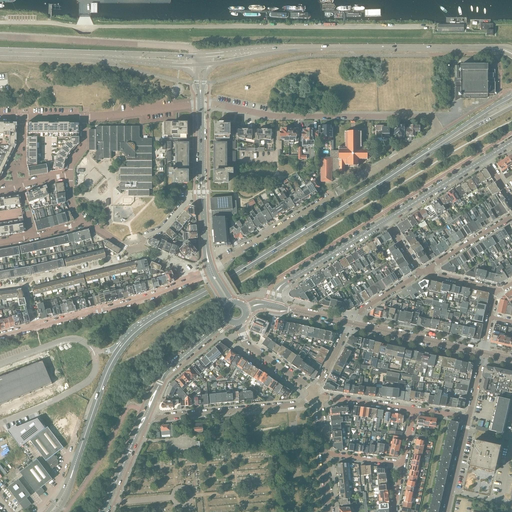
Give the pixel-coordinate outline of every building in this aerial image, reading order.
[(9,0),(0,0),(0,9),(9,9),(9,0)] [(488,70),(488,65),(460,65),(460,66),(455,66),(455,77),(454,82),(455,82),(455,102),(461,98),(461,99),(463,99),(464,99),(469,99),(470,99),(474,99),(475,99),(486,99),(487,99),(487,98),(487,96),(490,96),(490,97),(491,97),(491,95),(494,97),(494,94),(496,94),(496,93),(495,93),(495,82),(495,70),(488,70)] [(177,122),(164,122),(164,135),(168,135),(170,135),(172,135),(175,135),(175,137),(184,137),(184,135),(188,135),(188,122),(177,122)] [(230,122),(223,122),(215,122),(215,135),(218,135),(218,137),(227,137),(227,135),(230,135),(234,135),(234,131),(230,132),(230,122)] [(3,123),(2,123),(0,123),(0,134),(2,135),(2,136),(5,136),(8,136),(8,141),(8,142),(8,144),(9,144),(9,145),(15,145),(15,144),(15,143),(15,142),(15,141),(15,133),(15,130),(15,127),(15,123),(12,123),(3,123)] [(404,138),(404,137),(404,125),(403,124),(400,124),(399,125),(399,126),(395,126),(395,129),(392,129),(392,135),(396,135),(396,138),(392,138),(392,141),(397,141),(397,139),(399,139),(399,138),(404,138)] [(406,137),(404,137),(404,138),(404,145),(411,141),(411,137),(415,137),(415,132),(419,132),(419,126),(415,126),(414,126),(414,125),(412,125),(411,126),(409,126),(409,128),(406,128),(406,137)] [(122,137),(122,135),(118,135),(118,126),(96,126),(96,129),(89,129),(89,150),(97,150),(97,152),(96,152),(96,158),(92,158),(97,164),(97,160),(102,160),(102,157),(104,158),(104,159),(111,159),(111,152),(118,151),(118,143),(122,143),(122,137)] [(132,135),(133,135),(133,126),(118,126),(118,135),(122,135),(124,135),(124,137),(132,137),(132,135)] [(127,156),(127,159),(152,158),(152,145),(152,139),(149,139),(141,139),(139,137),(139,126),(136,126),(133,126),(133,135),(132,135),(132,137),(124,137),(124,135),(122,135),(122,137),(122,143),(118,143),(118,151),(120,151),(127,156)] [(322,128),(318,128),(318,131),(318,133),(321,133),(321,137),(332,137),(332,129),(331,129),(330,126),(323,126),(322,128)] [(389,140),(389,132),(389,127),(382,127),(382,126),(375,126),(375,132),(375,138),(376,138),(376,141),(385,141),(385,140),(389,140)] [(245,139),(245,129),(240,129),(239,129),(239,128),(239,127),(238,127),(237,127),(236,127),(236,136),(238,136),(238,138),(245,139)] [(280,131),(280,132),(280,137),(281,137),(281,140),(284,140),(284,141),(284,143),(288,143),(289,143),(289,129),(288,129),(287,128),(286,128),(285,129),(284,129),(282,129),(282,131),(280,131)] [(319,137),(318,133),(318,131),(316,131),(316,130),(312,130),(310,128),(308,128),(307,130),(303,130),(303,133),(302,133),(303,137),(303,140),(302,140),(303,147),(308,147),(308,146),(313,146),(315,145),(314,141),(313,140),(312,140),(312,137),(319,137)] [(255,141),(255,129),(245,129),(245,139),(255,141)] [(255,129),(255,141),(264,139),(264,129),(255,129)] [(264,129),(264,139),(270,140),(270,142),(273,142),(273,132),(274,132),(274,129),(264,129)] [(289,129),(289,143),(293,143),(293,141),(293,140),(296,140),(296,135),(297,135),(297,130),(296,130),(296,129),(293,129),(289,129)] [(339,151),(339,172),(340,172),(345,172),(345,169),(345,165),(348,165),(348,167),(349,167),(349,166),(357,166),(357,167),(358,167),(358,161),(358,160),(359,160),(359,159),(362,159),(362,160),(363,160),(363,159),(368,159),(367,159),(367,150),(368,150),(368,149),(367,149),(367,147),(366,147),(363,147),(362,147),(361,147),(361,145),(361,144),(361,140),(361,136),(361,135),(361,132),(358,132),(358,131),(355,131),(353,131),(351,131),(347,131),(347,132),(345,132),(345,135),(345,136),(345,140),(345,144),(345,145),(345,147),(344,147),(343,147),(340,147),(339,147),(339,149),(338,149),(338,150),(339,150),(339,151)] [(67,140),(75,147),(78,145),(78,143),(78,137),(75,137),(69,137),(69,140),(68,141),(67,140)] [(67,140),(63,145),(71,151),(74,148),(75,147),(67,140)] [(188,169),(188,149),(188,144),(187,144),(187,142),(177,142),(178,144),(177,144),(176,169),(188,169)] [(225,144),(225,142),(216,142),(216,144),(215,144),(215,169),(226,169),(226,144),(225,144)] [(14,147),(15,145),(8,145),(8,147),(7,149),(6,149),(5,152),(11,155),(13,150),(14,147)] [(63,145),(59,150),(68,155),(70,153),(71,151),(63,145)] [(58,153),(56,156),(66,160),(67,157),(68,155),(59,150),(58,153)] [(5,152),(3,151),(2,153),(1,156),(4,157),(8,159),(10,155),(11,155),(5,152)] [(332,172),(339,172),(339,151),(333,151),(331,151),(330,151),(330,157),(321,158),(321,182),(332,182),(332,172)] [(0,156),(0,161),(4,163),(6,164),(8,160),(8,159),(4,157),(1,156),(0,156)] [(56,156),(54,162),(64,164),(65,160),(66,160),(56,156)] [(503,160),(502,161),(507,168),(510,166),(511,167),(511,166),(511,163),(508,157),(505,159),(503,160)] [(127,159),(127,165),(127,166),(120,166),(120,181),(121,181),(121,183),(119,183),(119,188),(115,188),(121,194),(121,190),(126,190),(128,190),(128,196),(134,196),(149,196),(149,189),(152,189),(152,158),(127,159)] [(497,164),(503,173),(506,171),(505,170),(507,169),(507,168),(502,161),(500,162),(497,163),(498,164),(497,164)] [(54,162),(52,168),(58,169),(58,170),(63,169),(63,166),(64,164),(54,162)] [(27,167),(29,176),(47,173),(47,172),(46,164),(27,167)] [(169,169),(169,171),(169,174),(175,174),(175,182),(188,182),(188,171),(188,169),(176,169),(171,169),(169,169)] [(231,169),(226,169),(215,169),(215,182),(227,182),(227,174),(233,174),(233,171),(233,169),(231,169)] [(491,177),(486,170),(485,170),(483,170),(483,171),(481,173),(485,180),(491,177)] [(486,181),(485,180),(481,173),(479,174),(478,174),(476,175),(475,176),(480,184),(481,186),(484,184),(484,183),(486,181)] [(480,184),(475,176),(472,178),(470,179),(476,188),(478,187),(477,186),(480,184)] [(310,182),(315,190),(320,187),(315,179),(310,182)] [(477,189),(476,188),(470,179),(469,180),(468,180),(467,180),(466,181),(466,182),(465,183),(472,193),(477,189)] [(308,184),(306,185),(312,196),(314,195),(315,195),(316,194),(317,193),(315,190),(310,182),(307,184),(308,184)] [(472,193),(465,183),(463,184),(462,184),(461,184),(461,185),(460,186),(467,196),(472,193)] [(487,193),(497,187),(494,183),(487,188),(489,190),(486,192),(483,194),(481,191),(479,192),(481,195),(482,197),(487,193)] [(300,189),(307,199),(309,198),(310,198),(311,197),(312,196),(306,185),(300,189)] [(40,188),(43,197),(48,195),(49,195),(48,193),(46,187),(45,186),(43,186),(42,187),(40,187),(40,188)] [(467,196),(460,186),(458,187),(457,187),(456,188),(456,189),(455,189),(462,199),(467,196)] [(488,195),(488,196),(491,194),(492,196),(499,191),(497,187),(487,193),(482,197),(483,198),(488,195)] [(38,199),(43,197),(40,188),(37,189),(35,190),(38,197),(38,199)] [(300,189),(295,192),(301,203),(302,203),(303,202),(304,201),(307,199),(300,189)] [(32,198),(33,200),(38,199),(38,197),(35,190),(32,191),(30,191),(32,198)] [(27,201),(28,202),(33,200),(32,198),(30,191),(26,193),(24,193),(27,201)] [(451,192),(450,191),(448,193),(447,194),(454,204),(454,206),(458,203),(458,204),(461,202),(460,201),(454,191),(452,193),(451,192)] [(289,195),(296,206),(296,205),(297,206),(298,205),(299,204),(301,203),(295,192),(289,195)] [(510,209),(500,192),(496,195),(501,203),(507,213),(510,211),(510,209)] [(281,195),(289,209),(292,208),(293,208),(294,207),(294,206),(295,206),(290,198),(287,199),(284,194),(281,195)] [(454,206),(454,204),(447,194),(446,195),(445,195),(444,195),(443,196),(449,205),(451,204),(452,205),(453,207),(455,206),(454,206)] [(287,210),(289,209),(281,195),(279,197),(282,202),(279,204),(284,212),(286,213),(287,212),(287,210)] [(282,214),(283,213),(284,212),(279,204),(275,196),(272,198),(273,200),(277,207),(274,208),(279,216),(279,215),(280,216),(282,215),(282,214)] [(448,212),(448,213),(449,212),(447,210),(448,210),(447,208),(446,206),(449,205),(443,196),(441,197),(441,198),(439,199),(440,199),(439,199),(446,210),(448,212)] [(503,215),(507,213),(501,203),(499,204),(494,196),(492,197),(503,215)] [(211,211),(212,217),(225,217),(230,217),(233,217),(236,217),(237,216),(236,201),(232,201),(232,197),(210,198),(211,211)] [(503,215),(492,197),(491,198),(496,207),(494,208),(500,217),(503,215)] [(274,218),(279,216),(274,208),(272,210),(268,203),(267,203),(270,201),(268,198),(266,200),(263,201),(264,203),(273,219),(274,218)] [(445,211),(446,210),(439,199),(438,200),(437,200),(437,201),(436,201),(435,202),(430,205),(436,214),(438,217),(443,214),(442,213),(445,211)] [(487,204),(485,201),(484,202),(489,211),(487,212),(493,221),(496,219),(487,204)] [(496,219),(500,217),(494,208),(492,209),(489,203),(487,204),(496,219)] [(193,217),(196,217),(195,207),(195,206),(194,205),(192,204),(191,204),(190,205),(189,206),(185,211),(191,217),(192,216),(193,216),(193,217)] [(435,215),(436,214),(430,205),(427,207),(426,206),(424,208),(424,209),(429,218),(431,220),(436,217),(435,215)] [(489,223),(493,221),(487,212),(485,213),(482,208),(481,209),(479,205),(478,206),(480,209),(489,223)] [(58,225),(55,215),(53,216),(51,206),(48,207),(54,226),(58,225)] [(272,219),(264,207),(261,209),(263,212),(261,213),(267,223),(268,223),(270,222),(270,221),(270,220),(272,219)] [(49,227),(47,218),(44,218),(42,208),(40,209),(45,228),(49,227)] [(482,228),(486,226),(480,216),(478,217),(475,212),(476,210),(474,208),(471,210),(472,212),(473,213),(482,228)] [(67,223),(64,213),(63,211),(61,212),(60,209),(58,210),(62,224),(67,223)] [(256,218),(262,226),(263,226),(265,225),(265,224),(267,223),(261,213),(259,209),(256,211),(259,216),(256,218)] [(429,218),(424,209),(423,209),(422,209),(421,210),(419,212),(424,221),(429,218)] [(480,216),(486,226),(489,223),(480,209),(478,210),(481,215),(480,216)] [(70,214),(69,211),(64,213),(67,223),(73,221),(73,220),(72,217),(71,217),(71,216),(71,215),(70,215),(70,214)] [(188,221),(191,217),(185,211),(180,216),(187,222),(188,223),(189,221),(188,221)] [(418,225),(424,221),(419,212),(418,212),(417,212),(416,212),(416,213),(416,214),(412,216),(417,224),(418,225)] [(482,228),(473,213),(472,212),(470,213),(474,219),(473,221),(473,222),(473,221),(479,230),(482,228)] [(262,226),(256,218),(253,213),(250,215),(253,219),(251,221),(256,229),(256,230),(257,229),(257,230),(260,228),(259,228),(262,226)] [(464,214),(475,232),(479,230),(473,221),(473,222),(472,221),(471,222),(466,213),(464,214)] [(472,235),(475,232),(464,214),(462,216),(468,224),(466,225),(472,235)] [(186,224),(187,222),(180,216),(176,221),(183,226),(185,223),(186,224)] [(253,230),(256,229),(251,221),(248,216),(244,218),(247,221),(244,223),(245,224),(250,233),(251,233),(253,232),(254,231),(253,230)] [(414,225),(417,224),(412,216),(411,216),(410,216),(410,217),(407,219),(412,227),(415,226),(414,225)] [(211,217),(211,221),(212,222),(212,223),(214,244),(225,243),(225,246),(229,245),(230,245),(230,244),(231,244),(230,244),(230,243),(229,243),(228,243),(226,222),(225,217),(212,217),(211,217)] [(472,235),(466,225),(464,226),(459,218),(457,219),(458,221),(460,224),(468,237),(472,235)] [(244,237),(245,236),(247,235),(248,235),(249,234),(250,234),(250,233),(245,224),(242,226),(239,221),(238,221),(237,219),(235,221),(239,227),(244,237)] [(409,229),(412,227),(407,219),(406,219),(405,220),(404,220),(402,222),(407,230),(407,231),(410,229),(409,229)] [(183,234),(184,233),(184,232),(181,229),(183,227),(183,226),(176,221),(172,225),(179,231),(183,234)] [(404,232),(407,230),(402,222),(401,222),(399,223),(397,225),(402,234),(404,232)] [(464,239),(468,237),(460,224),(458,225),(461,229),(458,230),(464,239)] [(179,231),(172,225),(169,229),(180,238),(182,240),(183,237),(182,237),(178,233),(179,231)] [(244,237),(239,227),(237,228),(237,227),(236,227),(235,226),(229,229),(229,230),(230,235),(233,233),(234,234),(233,235),(235,239),(237,238),(238,241),(239,241),(241,240),(241,239),(242,239),(244,238),(244,237)] [(447,228),(448,230),(456,244),(460,242),(456,234),(454,235),(449,227),(447,228)] [(458,233),(456,234),(460,242),(464,239),(458,230),(457,228),(456,229),(458,233)] [(180,238),(169,229),(165,233),(173,240),(175,237),(178,240),(180,238)] [(500,231),(505,239),(506,237),(511,245),(511,243),(511,241),(504,229),(500,231)] [(450,237),(448,239),(452,246),(456,244),(448,230),(446,231),(450,237)] [(384,232),(384,233),(382,234),(387,243),(389,242),(392,240),(387,231),(386,232),(385,231),(384,232)] [(414,235),(413,234),(405,238),(408,243),(420,235),(420,234),(422,233),(420,231),(418,232),(419,233),(414,235)] [(496,234),(504,247),(506,245),(503,240),(505,239),(500,231),(496,234)] [(71,250),(73,249),(76,249),(75,246),(75,245),(72,234),(67,235),(69,243),(71,242),(72,246),(70,247),(70,249),(71,249),(71,250)] [(377,237),(382,247),(385,245),(387,243),(382,234),(379,236),(379,235),(377,237)] [(496,244),(498,243),(502,248),(504,247),(496,234),(491,237),(495,244),(496,244)] [(420,235),(408,243),(410,247),(418,242),(417,240),(422,237),(420,235)] [(440,254),(444,252),(439,244),(437,245),(434,240),(431,235),(429,236),(430,238),(432,242),(440,254)] [(441,238),(439,235),(438,236),(442,242),(439,244),(444,252),(448,249),(441,238)] [(443,236),(441,238),(448,249),(452,246),(448,239),(445,240),(443,236)] [(377,237),(376,238),(375,238),(374,238),(374,239),(371,241),(377,250),(379,248),(382,247),(377,237)] [(495,244),(491,237),(487,239),(495,252),(496,254),(498,253),(493,245),(495,244)] [(51,239),(53,247),(57,246),(58,249),(60,248),(60,245),(58,246),(56,238),(51,239)] [(151,246),(158,249),(161,241),(153,238),(151,239),(148,240),(148,241),(148,244),(151,246)] [(163,251),(166,242),(167,240),(162,238),(161,241),(158,249),(163,251)] [(482,242),(487,249),(489,248),(493,254),(495,252),(487,239),(482,242)] [(40,241),(42,249),(46,249),(47,251),(50,251),(49,248),(48,248),(46,240),(40,241)] [(105,240),(103,241),(103,242),(105,244),(104,246),(110,250),(113,245),(105,240)] [(183,244),(186,242),(186,240),(181,241),(180,245),(181,247),(179,249),(186,258),(192,254),(193,254),(194,254),(196,253),(196,252),(195,252),(196,251),(197,250),(197,249),(195,247),(194,246),(193,244),(191,245),(189,242),(186,245),(185,244),(183,246),(183,245),(183,244)] [(413,251),(427,242),(425,240),(419,244),(418,242),(410,247),(413,251)] [(173,242),(171,245),(172,245),(169,253),(175,256),(179,246),(176,244),(177,241),(173,242)] [(377,250),(371,241),(370,241),(369,242),(367,244),(366,244),(366,245),(371,253),(376,261),(379,266),(382,264),(375,252),(377,250)] [(30,244),(32,252),(36,251),(37,254),(39,253),(39,250),(37,251),(35,242),(30,244)] [(166,242),(163,251),(168,253),(171,245),(166,242)] [(416,255),(423,250),(422,248),(428,244),(427,242),(413,251),(416,255)] [(430,247),(436,257),(440,254),(432,242),(431,243),(432,246),(430,247)] [(479,244),(483,252),(489,261),(491,259),(485,250),(487,249),(482,242),(479,244)] [(483,252),(479,244),(474,247),(481,258),(483,261),(485,260),(483,257),(484,257),(481,253),(483,252)] [(25,245),(19,246),(21,254),(25,253),(26,256),(29,256),(28,253),(27,253),(25,245)] [(110,250),(117,254),(120,249),(113,245),(110,250)] [(362,247),(360,248),(366,257),(371,266),(373,264),(372,263),(373,262),(369,255),(371,253),(366,245),(365,245),(363,246),(362,247)] [(383,258),(398,249),(395,245),(388,249),(389,251),(382,256),(383,258)] [(7,248),(8,257),(12,256),(13,259),(15,258),(15,255),(14,256),(12,247),(7,248)] [(481,258),(474,247),(472,248),(471,249),(470,249),(475,257),(477,255),(479,259),(481,263),(483,261),(481,258)] [(366,257),(360,248),(359,248),(358,249),(357,250),(355,251),(361,260),(366,269),(368,268),(367,266),(368,265),(364,258),(366,257)] [(393,257),(400,253),(398,249),(383,258),(382,258),(384,261),(392,256),(393,257)] [(418,259),(431,251),(430,249),(424,252),(423,250),(416,255),(418,259)] [(475,257),(470,249),(470,250),(469,250),(467,252),(473,263),(475,266),(479,263),(477,260),(476,262),(473,258),(475,257)] [(352,253),(350,254),(356,263),(360,271),(363,269),(359,261),(361,260),(355,251),(354,252),(353,252),(352,253)] [(421,264),(423,265),(435,257),(431,251),(418,259),(421,264)] [(473,263),(467,252),(464,253),(463,254),(462,254),(467,261),(469,260),(472,266),(470,267),(471,268),(472,268),(474,267),(473,267),(475,266),(473,263)] [(392,264),(403,257),(400,253),(393,257),(393,258),(394,260),(390,262),(390,261),(387,263),(389,266),(392,264)] [(356,263),(350,254),(349,255),(348,255),(347,257),(345,258),(350,266),(351,268),(355,274),(358,272),(354,265),(356,263)] [(459,257),(468,271),(470,270),(465,263),(467,261),(462,254),(462,255),(461,255),(459,257)] [(455,259),(459,266),(461,265),(466,272),(468,271),(459,257),(459,256),(456,259),(456,258),(455,259)] [(58,260),(57,257),(55,257),(55,260),(57,260),(59,269),(64,267),(62,259),(58,260)] [(398,266),(405,261),(403,257),(392,264),(389,266),(392,270),(394,268),(393,266),(396,264),(398,266)] [(351,268),(350,266),(345,258),(344,258),(342,259),(341,260),(338,262),(346,274),(348,273),(347,271),(351,268)] [(44,260),(45,263),(46,263),(48,271),(53,270),(51,261),(47,262),(47,259),(44,260)] [(454,265),(455,268),(459,266),(455,259),(449,263),(451,267),(454,265)] [(511,275),(511,273),(507,264),(504,260),(504,259),(501,261),(506,269),(504,270),(509,278),(511,276),(511,275)] [(144,260),(140,261),(143,272),(147,271),(148,272),(150,271),(147,260),(144,260)] [(138,274),(143,272),(140,261),(135,262),(137,270),(138,274)] [(334,264),(332,265),(338,275),(345,286),(350,282),(349,280),(347,281),(342,274),(341,273),(344,271),(337,261),(334,264)] [(400,270),(408,265),(405,261),(398,266),(400,270)] [(37,265),(36,262),(34,262),(34,265),(36,265),(37,273),(43,272),(41,264),(37,265)] [(160,270),(162,271),(164,268),(152,262),(150,267),(152,267),(151,270),(152,275),(156,274),(158,270),(159,271),(160,270)] [(477,269),(477,270),(476,278),(479,279),(480,279),(484,262),(479,265),(481,266),(480,270),(477,269)] [(449,263),(441,268),(441,270),(454,273),(455,268),(454,265),(451,267),(449,263)] [(24,267),(25,276),(31,275),(29,267),(25,267),(24,264),(22,265),(22,268),(24,267)] [(338,275),(332,265),(328,267),(327,268),(326,268),(339,290),(343,287),(337,278),(336,278),(336,276),(338,275)] [(399,280),(411,272),(411,271),(408,265),(400,270),(402,273),(400,274),(401,275),(400,276),(397,272),(395,273),(399,280)] [(500,283),(507,279),(503,272),(499,275),(497,274),(497,272),(503,268),(501,265),(497,267),(496,273),(494,282),(499,283),(500,283)] [(13,269),(14,278),(20,277),(18,268),(14,269),(14,266),(11,267),(12,270),(13,269)] [(476,278),(477,270),(477,269),(478,266),(473,268),(474,269),(474,271),(470,271),(465,274),(464,275),(476,278)] [(2,271),(4,279),(9,279),(8,270),(4,271),(3,268),(1,268),(1,271),(2,271)] [(336,292),(339,290),(326,268),(324,270),(321,272),(327,282),(330,280),(331,281),(330,282),(336,292)] [(394,283),(398,280),(393,273),(391,274),(388,270),(386,271),(394,283)] [(165,274),(165,276),(168,284),(174,281),(175,280),(174,279),(176,279),(175,275),(173,276),(173,275),(173,274),(172,272),(171,272),(171,271),(170,271),(166,271),(167,273),(165,274)] [(394,283),(386,271),(384,272),(387,277),(385,278),(390,285),(394,283)] [(333,290),(327,282),(321,272),(315,275),(328,295),(329,296),(333,293),(334,293),(333,290)] [(371,282),(377,293),(381,290),(377,283),(375,284),(369,276),(372,275),(370,273),(366,275),(368,277),(369,280),(371,282)] [(390,285),(385,278),(383,279),(380,274),(377,275),(385,288),(390,285)] [(325,297),(328,295),(315,275),(310,278),(310,279),(316,288),(319,287),(325,297)] [(385,288),(377,275),(375,276),(379,282),(377,283),(381,290),(385,288)] [(160,287),(168,284),(165,276),(157,278),(160,287)] [(154,289),(160,287),(157,278),(151,279),(152,280),(154,289)] [(314,290),(316,288),(310,279),(305,282),(317,302),(319,301),(317,298),(318,297),(314,290)] [(360,282),(358,279),(353,282),(355,286),(364,301),(369,298),(365,290),(362,292),(358,285),(360,284),(359,282),(360,282)] [(423,279),(417,282),(422,290),(425,287),(429,288),(430,281),(429,280),(425,279),(423,279)] [(148,291),(154,289),(152,280),(148,281),(148,280),(145,281),(146,282),(148,291)] [(369,288),(374,295),(377,293),(371,282),(369,280),(367,281),(371,286),(369,288)] [(430,281),(429,288),(428,290),(428,292),(433,293),(434,293),(435,291),(437,282),(433,281),(431,280),(431,281),(430,281)] [(146,282),(140,283),(143,293),(148,291),(146,282)] [(310,302),(313,303),(315,304),(317,302),(305,282),(302,283),(299,285),(310,302)] [(417,282),(411,286),(413,290),(415,289),(417,292),(419,291),(421,294),(424,293),(422,290),(417,282)] [(440,292),(441,291),(442,283),(442,282),(440,282),(439,283),(437,282),(435,291),(434,293),(440,294),(440,292)] [(133,285),(133,286),(136,295),(143,293),(140,283),(133,285)] [(374,295),(369,288),(367,289),(364,284),(362,286),(365,290),(369,298),(374,295)] [(310,302),(299,285),(290,291),(288,294),(289,297),(293,299),(309,302),(310,302)] [(132,296),(136,295),(133,286),(129,287),(129,286),(126,287),(129,296),(131,296),(132,296)] [(364,301),(355,286),(352,287),(356,294),(354,295),(359,304),(364,301)] [(411,286),(406,289),(410,295),(413,299),(415,298),(414,295),(417,292),(415,289),(413,290),(411,286)] [(463,295),(465,288),(460,287),(458,297),(456,302),(456,303),(458,303),(459,299),(460,299),(461,295),(463,295)] [(469,295),(471,289),(465,288),(463,295),(461,304),(460,309),(459,312),(466,314),(469,303),(466,302),(467,298),(468,298),(468,295),(469,295)] [(16,290),(17,297),(19,306),(25,305),(23,296),(21,290),(20,289),(16,290)] [(118,299),(115,290),(115,289),(109,290),(112,301),(114,300),(115,301),(117,300),(118,299)] [(124,299),(123,298),(121,289),(118,290),(118,289),(115,290),(118,299),(120,299),(120,300),(124,299)] [(403,299),(410,295),(406,289),(398,295),(399,298),(403,299)] [(488,300),(489,294),(488,293),(472,289),(470,296),(476,298),(488,300)] [(112,301),(109,290),(103,292),(106,302),(108,302),(109,302),(111,302),(112,301)] [(85,292),(86,297),(89,308),(94,306),(92,298),(89,298),(88,295),(89,295),(88,291),(85,292)] [(349,311),(350,310),(345,302),(342,297),(340,294),(338,291),(334,294),(338,301),(336,308),(349,311)] [(509,301),(511,299),(511,292),(511,291),(505,295),(502,297),(502,300),(500,299),(497,313),(510,316),(511,308),(511,305),(511,304),(509,301)] [(106,303),(106,302),(103,292),(98,293),(101,304),(103,303),(104,304),(106,303)] [(355,307),(359,304),(351,292),(349,293),(352,298),(350,299),(355,307)] [(101,304),(98,293),(92,295),(95,305),(97,305),(98,305),(100,305),(101,304)] [(331,299),(329,307),(336,308),(338,301),(334,294),(333,293),(329,296),(331,298),(331,299)] [(345,302),(350,310),(354,307),(349,300),(347,301),(342,293),(340,294),(342,297),(345,302)] [(82,297),(82,296),(82,295),(79,296),(80,300),(79,300),(81,310),(89,308),(86,297),(82,297)] [(317,304),(329,307),(331,299),(331,298),(329,296),(326,298),(317,304)] [(396,303),(397,299),(396,296),(392,298),(387,319),(393,320),(396,303)] [(431,306),(433,299),(431,298),(432,296),(431,296),(430,298),(426,297),(426,300),(425,305),(431,306)] [(81,310),(79,300),(78,297),(72,299),(74,306),(75,306),(76,311),(81,310)] [(385,302),(384,311),(382,318),(387,319),(392,298),(385,302)] [(58,315),(63,314),(61,306),(58,306),(56,299),(54,299),(58,315)] [(72,299),(66,301),(68,308),(67,308),(68,313),(76,311),(75,306),(74,306),(72,299)] [(397,299),(396,303),(393,320),(394,320),(395,321),(397,322),(398,321),(402,303),(402,304),(401,304),(401,300),(397,299)] [(402,303),(398,321),(404,323),(408,306),(409,301),(405,300),(404,304),(402,303)] [(47,318),(53,317),(51,308),(48,309),(46,301),(43,302),(43,303),(47,318)] [(63,314),(68,313),(67,308),(68,308),(66,301),(60,302),(61,306),(63,314)] [(415,302),(409,301),(408,306),(404,323),(410,324),(415,302)] [(370,312),(369,314),(370,315),(369,316),(382,319),(382,318),(384,311),(385,302),(381,305),(375,309),(370,311),(370,312)] [(416,325),(420,310),(421,304),(420,303),(418,303),(415,302),(410,324),(416,325)] [(437,307),(442,308),(447,309),(455,311),(456,310),(447,308),(448,304),(445,304),(442,303),(438,302),(437,307)] [(487,305),(474,302),(473,305),(475,305),(474,308),(485,311),(487,305)] [(47,318),(43,303),(37,305),(39,310),(38,311),(39,314),(40,314),(41,318),(41,317),(42,317),(43,318),(43,319),(47,318)] [(20,312),(21,314),(23,324),(28,323),(30,322),(25,306),(23,306),(24,311),(20,312)] [(16,307),(15,308),(19,325),(23,324),(21,314),(19,314),(18,310),(17,310),(16,307)] [(437,330),(443,331),(445,320),(448,311),(446,311),(447,309),(442,308),(441,311),(439,321),(438,325),(437,330)] [(485,311),(474,308),(473,311),(472,311),(471,314),(484,317),(485,311)] [(428,328),(430,329),(432,319),(434,310),(431,310),(429,319),(424,318),(423,327),(424,327),(425,328),(426,328),(427,328),(428,328)] [(434,310),(432,319),(430,329),(436,330),(437,325),(438,325),(439,321),(441,311),(434,310)] [(453,314),(449,313),(450,311),(448,311),(445,320),(443,331),(449,333),(453,314)] [(471,320),(483,323),(484,317),(471,314),(471,317),(472,317),(471,320)] [(251,329),(251,330),(263,335),(268,323),(265,322),(264,321),(263,321),(256,318),(255,318),(254,319),(253,320),(254,322),(253,325),(251,326),(250,328),(251,329)] [(458,320),(458,323),(455,334),(461,336),(464,324),(464,321),(460,320),(459,319),(459,320),(458,320)] [(278,333),(282,333),(284,322),(280,321),(279,320),(277,320),(276,320),(275,326),(274,325),(272,326),(272,328),(273,329),(274,329),(273,333),(278,335),(278,333)] [(464,324),(461,336),(467,337),(470,326),(470,322),(471,321),(465,320),(464,321),(464,324)] [(285,333),(287,334),(290,323),(289,323),(289,322),(287,322),(286,322),(284,322),(282,333),(285,334),(285,333)] [(455,334),(458,323),(452,322),(450,333),(452,334),(455,335),(455,334)] [(470,326),(467,337),(473,338),(476,323),(470,322),(470,326)] [(291,335),(293,335),(296,324),(293,324),(293,323),(291,323),(290,323),(287,334),(287,335),(290,335),(291,335)] [(473,338),(479,340),(482,325),(476,323),(473,338)] [(296,324),(293,335),(293,336),(296,336),(296,337),(299,338),(301,326),(299,325),(299,324),(297,324),(296,324)] [(496,344),(500,326),(494,324),(492,334),(490,343),(491,343),(496,344)] [(302,338),(306,339),(306,338),(308,327),(307,326),(306,326),(305,326),(302,326),(300,337),(303,337),(302,338)] [(503,345),(507,327),(500,326),(496,344),(503,345)] [(312,338),(314,328),(313,328),(312,327),(311,328),(308,327),(306,338),(308,338),(308,339),(312,340),(312,338)] [(509,347),(511,332),(511,328),(507,327),(503,345),(509,347)] [(265,339),(269,334),(271,332),(268,331),(267,333),(266,332),(265,334),(263,337),(265,339)] [(336,333),(331,332),(329,342),(328,344),(330,345),(331,346),(337,335),(336,333)] [(266,348),(272,340),(268,338),(268,337),(269,337),(271,335),(269,334),(265,339),(262,344),(266,348)] [(344,348),(356,354),(359,355),(359,356),(361,344),(362,338),(351,336),(350,337),(346,344),(345,345),(344,348)] [(272,340),(266,348),(271,351),(276,343),(278,340),(276,339),(275,341),(276,342),(275,343),(272,340)] [(369,340),(364,339),(361,349),(364,349),(362,359),(363,359),(362,362),(362,363),(361,362),(361,364),(364,364),(364,362),(365,359),(367,350),(369,340)] [(373,351),(375,342),(372,341),(369,340),(367,350),(365,359),(371,361),(373,351)] [(221,354),(226,350),(228,348),(221,344),(221,343),(221,342),(220,342),(219,343),(219,344),(218,345),(217,345),(215,346),(215,347),(221,354)] [(276,343),(271,351),(276,354),(283,344),(281,342),(280,344),(281,345),(280,346),(276,343)] [(286,349),(281,357),(283,358),(283,359),(285,360),(286,360),(291,353),(288,351),(290,348),(294,343),(292,342),(288,347),(286,349)] [(378,360),(378,355),(379,354),(378,354),(381,344),(381,343),(379,343),(379,344),(378,343),(375,342),(373,351),(371,361),(370,366),(370,367),(376,368),(378,360)] [(378,354),(379,354),(382,355),(382,356),(384,357),(387,345),(384,345),(384,344),(382,343),(381,344),(378,354)] [(283,344),(276,354),(278,355),(278,356),(280,357),(281,357),(286,349),(288,347),(285,345),(283,344)] [(291,353),(286,360),(286,361),(291,364),(296,356),(293,354),(295,352),(298,347),(300,345),(297,344),(291,353)] [(388,369),(393,346),(387,344),(387,345),(384,357),(383,364),(382,368),(388,369)] [(303,347),(300,352),(291,365),(297,369),(302,361),(304,358),(305,356),(306,356),(309,351),(305,348),(306,347),(304,346),(303,347)] [(310,347),(326,355),(329,351),(325,349),(321,347),(320,349),(317,348),(316,349),(310,346),(310,347)] [(393,346),(388,369),(394,371),(399,347),(393,346)] [(218,357),(221,354),(215,347),(214,348),(214,347),(212,348),(212,349),(210,351),(217,360),(219,358),(218,357)] [(317,356),(324,360),(326,355),(310,347),(310,348),(310,349),(315,352),(318,353),(317,356)] [(399,347),(394,371),(400,372),(405,348),(399,347)] [(342,352),(351,357),(353,355),(355,356),(356,354),(344,348),(342,352)] [(407,373),(412,350),(406,348),(401,371),(405,372),(405,373),(407,373)] [(414,371),(415,366),(418,351),(412,350),(407,373),(413,374),(414,371)] [(205,356),(212,364),(214,362),(217,360),(210,351),(209,352),(207,353),(207,354),(205,356)] [(229,366),(230,365),(237,355),(236,355),(236,354),(234,353),(233,353),(230,351),(228,354),(223,361),(229,366)] [(415,369),(420,370),(424,352),(418,351),(415,366),(416,367),(415,369)] [(340,356),(350,362),(351,360),(350,359),(351,357),(342,352),(340,356)] [(423,377),(425,378),(430,354),(424,352),(420,370),(419,376),(420,377),(423,377)] [(314,360),(319,362),(322,364),(324,360),(317,356),(312,353),(311,354),(313,355),(312,356),(315,358),(314,360)] [(431,379),(436,355),(430,354),(425,378),(431,379)] [(237,355),(230,365),(233,367),(234,366),(236,367),(236,366),(242,358),(239,357),(239,356),(238,355),(237,355)] [(443,357),(437,355),(434,373),(432,378),(438,379),(439,375),(441,369),(443,357)] [(213,365),(212,364),(205,356),(203,358),(202,358),(201,359),(200,360),(208,369),(213,365)] [(350,362),(340,356),(337,361),(345,365),(346,362),(349,364),(349,363),(352,364),(353,365),(352,368),(354,369),(356,365),(353,364),(350,362)] [(443,357),(441,369),(446,370),(449,358),(443,357)] [(233,377),(236,379),(237,379),(240,373),(242,371),(247,362),(248,362),(242,358),(236,366),(240,369),(237,372),(233,377)] [(449,358),(446,370),(445,376),(447,376),(446,379),(445,378),(444,381),(445,382),(451,383),(451,380),(447,379),(448,376),(452,377),(452,376),(453,374),(456,360),(449,358)] [(206,371),(207,373),(209,371),(208,369),(200,360),(199,361),(198,361),(196,362),(196,363),(196,364),(203,372),(203,373),(206,371)] [(302,361),(297,369),(301,372),(309,360),(308,360),(307,361),(306,361),(305,363),(302,361)] [(309,360),(301,372),(305,374),(310,367),(308,366),(310,363),(309,362),(310,361),(309,360)] [(456,360),(453,374),(459,375),(460,371),(462,361),(456,360)] [(31,366),(36,377),(47,372),(42,361),(38,363),(38,362),(30,365),(31,366)] [(345,365),(337,361),(335,365),(345,370),(350,373),(352,371),(344,367),(345,365)] [(242,371),(247,374),(253,366),(251,365),(250,364),(249,363),(248,363),(247,362),(242,371)] [(310,367),(305,374),(309,377),(317,366),(319,363),(316,362),(314,366),(312,368),(310,367)] [(468,362),(465,376),(464,377),(464,379),(470,380),(472,371),(472,369),(473,365),(472,363),(469,362),(469,363),(468,362)] [(317,366),(309,377),(312,379),(314,379),(318,372),(316,371),(318,369),(320,364),(319,363),(317,366)] [(191,368),(199,377),(204,384),(206,382),(202,377),(200,374),(203,372),(196,364),(195,364),(194,364),(193,365),(193,366),(191,368)] [(345,370),(335,365),(333,369),(340,373),(341,371),(349,375),(350,373),(345,370)] [(19,369),(19,370),(20,370),(25,381),(36,377),(31,366),(27,367),(26,366),(19,369)] [(247,374),(245,376),(251,380),(252,380),(258,370),(256,369),(256,368),(256,367),(254,366),(253,366),(247,374)] [(493,368),(486,367),(484,368),(483,373),(483,377),(482,377),(479,390),(488,392),(489,389),(491,379),(494,368),(493,368)] [(199,377),(191,368),(190,368),(189,368),(188,369),(188,370),(185,372),(193,382),(199,377)] [(489,389),(488,392),(494,393),(497,382),(500,369),(494,368),(491,379),(489,389)] [(340,373),(333,369),(331,374),(341,379),(344,381),(345,379),(339,375),(340,373)] [(497,382),(494,393),(500,395),(504,381),(506,371),(500,369),(497,382)] [(14,386),(25,381),(20,370),(19,370),(15,371),(8,373),(8,374),(13,385),(14,386)] [(229,378),(231,379),(237,371),(235,370),(229,378)] [(257,383),(257,382),(263,373),(261,371),(259,370),(258,370),(252,380),(256,382),(257,383)] [(504,381),(500,395),(506,396),(507,392),(508,388),(511,372),(506,371),(504,381)] [(47,372),(36,377),(40,388),(41,388),(43,387),(45,386),(45,387),(52,384),(47,372)] [(182,375),(180,377),(188,386),(193,382),(185,372),(184,373),(183,373),(182,374),(182,375)] [(263,373),(257,382),(262,386),(264,382),(268,377),(266,376),(267,375),(266,375),(265,374),(264,373),(263,373)] [(8,374),(4,376),(4,375),(0,376),(0,384),(2,390),(13,385),(8,374)] [(341,379),(331,374),(328,378),(336,382),(337,379),(343,383),(344,381),(341,379)] [(268,387),(271,382),(273,380),(273,379),(271,378),(270,378),(268,376),(268,377),(264,382),(262,386),(264,387),(265,385),(268,387)] [(41,389),(41,388),(40,388),(36,377),(25,381),(29,393),(30,393),(32,392),(34,391),(34,392),(41,389)] [(183,390),(188,386),(180,377),(178,378),(177,378),(176,379),(176,380),(175,381),(183,390)] [(336,382),(328,378),(326,382),(338,388),(339,386),(335,384),(335,382),(336,382)] [(273,380),(271,382),(268,387),(266,389),(268,391),(270,389),(273,391),(278,383),(278,382),(276,381),(275,381),(273,380)] [(25,381),(14,386),(18,397),(19,397),(21,396),(23,396),(30,393),(29,393),(25,381)] [(166,396),(168,397),(169,396),(172,397),(175,389),(180,395),(184,392),(175,381),(170,385),(166,395),(167,395),(166,396)] [(323,388),(324,390),(343,393),(343,389),(338,388),(326,382),(323,388)] [(275,392),(277,394),(278,394),(283,386),(283,385),(281,384),(280,385),(280,384),(278,383),(273,391),(271,393),(273,394),(275,392)] [(437,384),(434,396),(432,405),(438,406),(443,385),(437,384)] [(19,398),(19,397),(18,397),(14,386),(13,385),(2,390),(7,402),(10,401),(11,400),(12,401),(19,398)] [(246,388),(243,386),(244,401),(251,400),(250,392),(247,392),(246,388)] [(292,392),(284,386),(283,386),(278,394),(277,394),(274,399),(273,401),(279,401),(281,395),(285,398),(287,396),(289,397),(292,392)] [(250,391),(250,392),(251,400),(251,403),(266,402),(251,391),(250,391)] [(439,406),(445,407),(447,397),(448,395),(442,394),(439,406)] [(459,395),(458,400),(456,408),(463,409),(463,408),(466,396),(459,395)] [(188,396),(187,397),(185,400),(185,406),(191,406),(195,405),(195,400),(193,400),(193,398),(190,399),(188,396)] [(197,398),(193,398),(193,400),(195,400),(195,405),(201,405),(200,396),(196,396),(197,398)] [(475,429),(475,430),(500,436),(502,433),(503,434),(506,420),(508,414),(511,400),(496,397),(489,429),(476,426),(475,429)] [(172,404),(180,404),(180,400),(166,401),(163,402),(163,404),(162,404),(162,405),(161,405),(161,407),(162,408),(173,407),(172,404)] [(48,426),(47,426),(48,428),(51,432),(73,415),(71,411),(70,410),(67,406),(43,418),(46,424),(48,426)] [(330,416),(340,415),(352,414),(353,406),(352,406),(349,406),(350,412),(348,412),(348,406),(331,408),(330,410),(330,416)] [(377,409),(372,409),(371,417),(370,422),(369,430),(371,431),(372,424),(373,418),(376,418),(377,409)] [(389,428),(388,431),(395,432),(395,431),(396,428),(396,425),(398,415),(392,414),(391,422),(394,423),(393,428),(389,428)] [(430,418),(429,427),(435,428),(437,428),(438,428),(439,422),(437,422),(436,422),(436,419),(430,418)] [(8,431),(20,448),(30,440),(38,434),(45,428),(38,419),(17,427),(8,431)] [(455,439),(459,423),(458,423),(456,422),(450,421),(449,424),(446,437),(455,439)] [(195,433),(203,432),(203,431),(203,428),(202,426),(202,423),(194,424),(195,433)] [(174,436),(174,428),(174,425),(169,426),(169,425),(161,426),(162,437),(174,436)] [(340,425),(331,426),(332,432),(342,431),(345,431),(346,433),(350,433),(350,430),(350,428),(341,428),(340,425)] [(63,448),(60,444),(47,427),(38,434),(54,455),(63,448)] [(58,461),(54,455),(38,434),(30,440),(52,469),(58,465),(58,461)] [(393,437),(393,439),(392,445),(400,446),(401,441),(400,441),(401,437),(394,436),(387,435),(387,437),(393,437)] [(446,437),(442,453),(451,455),(455,439),(446,437)] [(500,446),(474,440),(468,466),(494,472),(500,446)] [(422,454),(423,452),(414,450),(413,455),(422,457),(430,459),(431,453),(429,453),(428,453),(427,456),(422,454)] [(451,455),(442,453),(439,469),(447,471),(451,455)] [(41,487),(51,480),(52,479),(37,460),(20,472),(39,497),(43,493),(44,491),(41,487)] [(439,469),(435,485),(444,487),(447,471),(439,469)] [(23,509),(24,510),(31,504),(27,498),(30,495),(18,479),(7,488),(23,509)] [(444,487),(435,485),(431,501),(440,503),(444,487)] [(431,501),(428,511),(438,511),(440,503),(431,501)]
